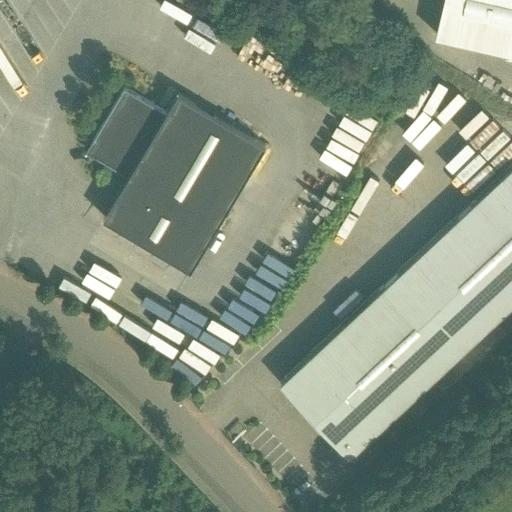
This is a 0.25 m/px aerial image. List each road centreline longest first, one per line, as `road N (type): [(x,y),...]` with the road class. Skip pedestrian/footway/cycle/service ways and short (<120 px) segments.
road 1 (residential): [(0,291),(89,339),(153,391),(255,511)]
road 2 (track): [(364,511),(511,366)]
